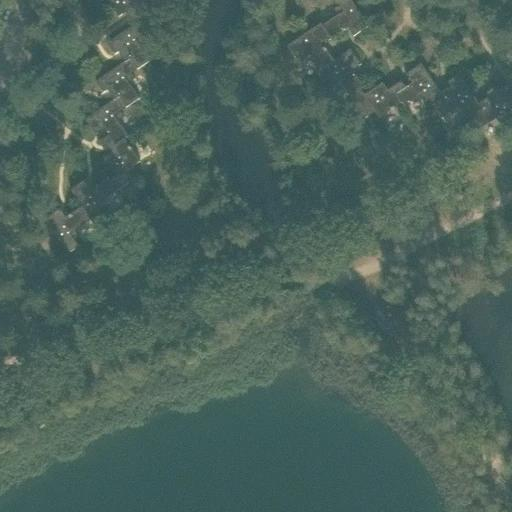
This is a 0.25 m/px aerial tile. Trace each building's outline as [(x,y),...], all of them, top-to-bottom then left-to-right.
[(126,12),(135,25),(141,21),(133,9),(143,3),(140,0),(97,0),(100,4),(105,0),(106,0),(119,17),(126,12)] [(334,0),(342,13),(322,26),(331,39),(347,29),(352,38),(368,27),(350,0),(334,0)] [(118,52),(125,62),(131,58),(139,70),(150,63),(136,41),(149,32),(141,21),(135,25),(107,44),(115,55),(118,52)] [(306,50),(319,71),(334,62),(333,61),(323,45),(331,39),(322,26),(321,24),(286,47),(294,58),(306,50)] [(335,77),(350,99),(362,91),(361,90),(362,89),(352,72),(360,66),(350,50),(333,61),(334,62),(319,71),(316,73),(323,84),(335,77)] [(107,90),(114,100),(121,95),(128,106),(139,98),(126,79),(139,70),(131,58),(125,62),(96,82),(104,93),(107,90)] [(424,94),(432,107),(444,99),(440,94),(421,65),(405,75),(411,84),(405,88),(394,95),(400,105),(403,108),(424,94)] [(462,105),(470,118),(482,110),(479,105),(459,75),(448,83),(450,87),(440,94),(444,99),(432,107),(440,119),(462,105)] [(378,120),(400,105),(394,95),(405,88),(401,81),(388,90),(383,83),(364,95),(362,91),(350,99),(364,119),(373,113),(378,120)] [(482,110),(470,118),(478,131),(499,117),(507,129),(511,125),(511,107),(498,86),(485,94),(488,99),(479,105),(482,110)] [(104,129),(108,136),(115,146),(125,139),(128,136),(114,115),(128,106),(121,95),(114,100),(85,120),(96,135),(104,129)] [(116,176),(110,180),(117,190),(141,174),(135,166),(140,162),(125,139),(115,146),(108,136),(102,140),(111,153),(104,158),(116,176)] [(70,190),(82,207),(92,221),(94,223),(103,217),(95,205),(117,190),(110,180),(108,177),(92,188),(86,180),(70,190)] [(92,221),(82,207),(66,218),(60,209),(44,220),(67,254),(78,247),(73,239),(79,236),(76,231),(92,221)]
